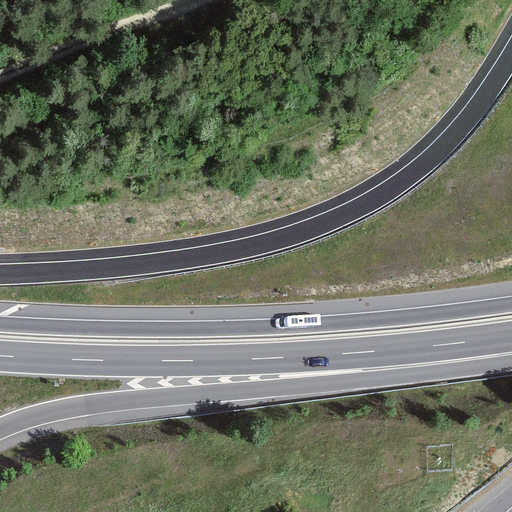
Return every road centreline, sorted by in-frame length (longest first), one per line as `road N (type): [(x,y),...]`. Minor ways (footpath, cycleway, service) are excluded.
road 1 (secondary): [(511,55),(463,127),(427,162),(346,215),(180,261),(0,275)]
road 2 (trunk): [(0,430),(68,408),(349,376),(511,345)]
road 3 (trunk): [(511,304),(270,327),(0,324)]
road 4 (trunk): [(0,356),(268,358),(511,335)]
road 5 (track): [(0,77),(201,0)]
